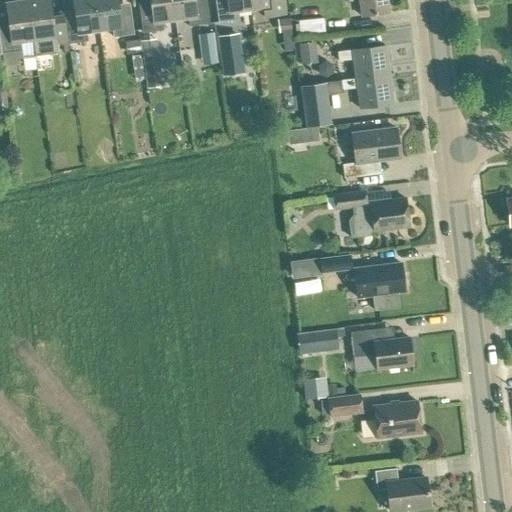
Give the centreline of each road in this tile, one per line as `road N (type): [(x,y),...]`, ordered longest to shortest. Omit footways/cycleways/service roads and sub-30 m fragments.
road 1 (residential): [(0,272),(197,240),(234,468),(0,506)]
road 2 (tertiary): [(494,511),(450,150)]
road 3 (tertiary): [(450,150),(431,0)]
